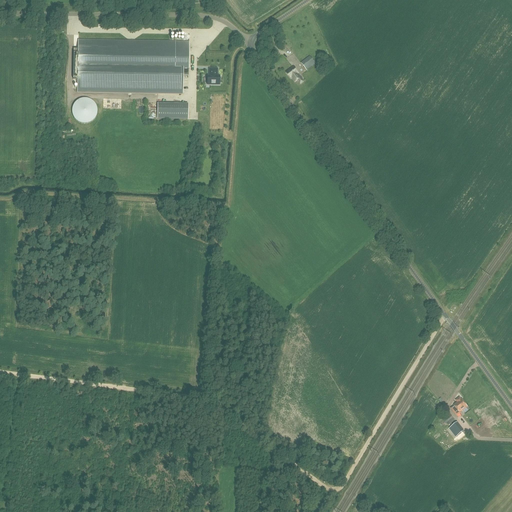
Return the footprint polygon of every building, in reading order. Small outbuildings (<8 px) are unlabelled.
[(73,79),(78,79),(77,93),(183,94),(183,69),(188,69),(189,42),(78,40),(78,53),(74,53),(74,49),(73,49),(73,79)] [(306,70),(315,63),(309,56),(301,63),(306,70)] [(304,81),(298,74),(298,73),(293,66),(286,72),(291,79),(292,78),(295,82),(297,80),(300,84),(304,81)] [(209,69),(209,76),(207,76),(207,85),(219,85),(219,76),(216,76),(216,74),(217,74),(217,69),(209,69)] [(78,101),(75,103),(72,107),(72,112),(74,118),(79,122),(86,124),(93,121),(97,115),(97,107),(93,101),(88,99),(82,99),(78,101)] [(157,119),(188,119),(188,104),(158,104),(157,119)] [(461,399),(460,398),(456,401),(457,403),(454,405),(454,406),(451,408),(457,416),(460,413),(460,412),(467,407),(461,399)] [(464,431),(457,422),(451,427),(458,436),(464,431)]
